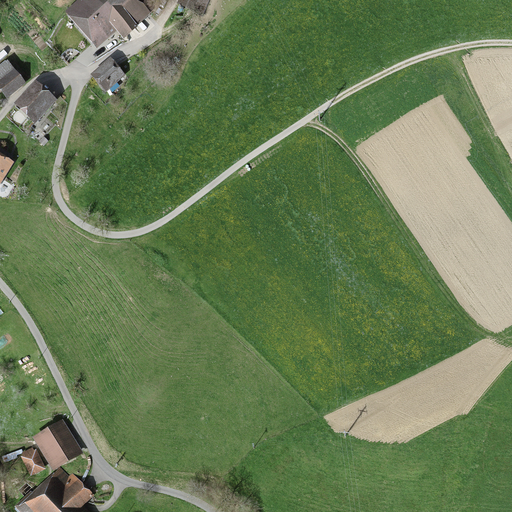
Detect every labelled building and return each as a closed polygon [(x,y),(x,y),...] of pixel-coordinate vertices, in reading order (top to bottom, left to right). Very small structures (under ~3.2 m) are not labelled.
[(141,0),(80,0),(65,14),(69,18),(68,19),(97,50),(116,33),(123,40),(153,13),(141,0)] [(179,0),(177,7),(202,17),(209,0),(179,0)] [(120,81),(125,76),(116,66),(110,59),(90,78),(105,94),(112,88),(116,92),(124,85),(120,81)] [(0,92),(7,101),(26,85),(8,62),(7,63),(6,62),(0,66),(0,92)] [(58,105),(63,99),(60,96),(55,101),(36,83),(14,107),(35,126),(56,104),(58,105)] [(39,142),(44,147),(49,141),(44,137),(39,142)] [(0,187),(14,164),(11,162),(14,156),(12,155),(1,148),(0,150),(0,187)] [(37,440),(53,465),(65,458),(67,461),(79,453),(61,424),(37,440)] [(32,450),(23,454),(32,473),(41,468),(32,450)] [(81,511),(76,506),(82,499),(96,505),(106,495),(97,486),(91,492),(75,476),(72,479),(62,470),(35,497),(34,496),(21,509),(23,511),(81,511)]
